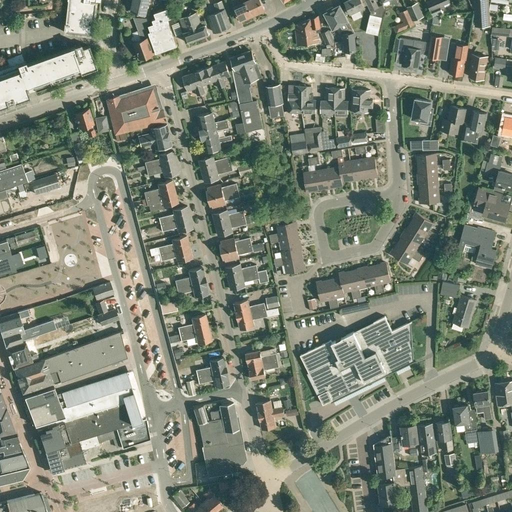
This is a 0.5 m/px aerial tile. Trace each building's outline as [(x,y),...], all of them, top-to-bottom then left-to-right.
[(67,0),(64,31),(92,35),(95,1),(95,0),(67,0)] [(133,0),(130,12),(146,15),(149,0),(133,0)] [(240,21),(252,16),(245,0),(233,0),(232,1),(234,6),(240,21)] [(245,0),(252,16),(264,10),(259,0),(245,0)] [(347,0),(345,2),(348,7),(350,13),(359,9),(364,6),(365,6),(367,5),(370,11),(371,10),(370,14),(366,32),(378,34),(382,17),(384,8),(383,5),(379,7),(375,0),(347,0)] [(433,17),(433,16),(441,13),(439,10),(451,5),(448,0),(428,0),(426,1),(433,17)] [(472,0),(474,26),(490,26),(488,0),(472,0)] [(199,4),(202,13),(208,11),(204,2),(199,4)] [(214,32),(230,26),(221,2),(214,4),(217,12),(208,16),(214,32)] [(408,9),(413,21),(415,25),(424,21),(422,17),(424,16),(418,2),(407,7),(408,9)] [(349,20),(340,4),(334,7),(333,6),(327,10),(327,11),(324,12),(333,29),(340,25),(344,33),(343,33),(344,52),(356,51),(355,32),(348,21),(349,20)] [(169,25),(167,19),(171,17),(168,8),(154,13),(156,18),(152,19),(154,23),(149,25),(151,32),(149,33),(156,54),(177,46),(169,25)] [(413,21),(408,9),(397,13),(401,22),(395,25),(398,31),(414,24),(413,21)] [(205,20),(199,22),(196,13),(181,18),(185,32),(183,32),(186,42),(209,34),(206,24),(207,24),(205,20)] [(320,27),(319,15),(310,19),(310,18),(297,24),(295,26),(297,45),(318,42),(317,32),(320,32),(320,27)] [(153,53),(150,43),(151,43),(146,27),(148,26),(150,18),(133,17),(136,23),(142,39),(134,42),(135,44),(134,44),(136,50),(137,49),(140,59),(151,55),(150,54),(153,53)] [(509,36),(510,28),(492,27),(491,34),(509,36)] [(334,41),(329,29),(321,33),(326,45),(334,41)] [(445,59),(446,53),(439,52),(441,37),(432,35),(428,57),(438,58),(438,57),(445,59)] [(397,53),(404,54),(402,63),(402,65),(418,67),(419,62),(420,61),(421,55),(420,54),(420,53),(421,50),(424,51),(426,42),(426,41),(414,39),(400,37),(400,38),(397,53)] [(0,69),(0,106),(30,96),(26,87),(33,85),(35,90),(97,68),(89,45),(82,48),(80,44),(26,63),(25,61),(0,69)] [(452,57),(449,73),(462,75),(465,59),(468,45),(462,44),(462,45),(456,44),(454,57),(452,57)] [(263,128),(259,107),(258,99),(253,100),(250,87),(251,87),(251,83),(252,83),(251,81),(262,77),(256,61),(255,61),(252,51),(231,58),(235,69),(232,69),(245,132),(263,128)] [(473,54),(469,76),(484,79),(487,56),(473,54)] [(506,59),(495,57),(495,58),(492,58),(493,66),(494,67),(505,69),(506,59)] [(227,85),(224,77),(230,75),(225,61),(215,65),(223,86),(227,85)] [(218,88),(223,86),(215,65),(204,69),(209,82),(215,80),(218,88)] [(203,85),(209,82),(204,69),(194,72),(201,94),(206,92),(203,85)] [(197,95),(201,94),(194,72),(183,76),(188,90),(194,88),(197,95)] [(271,117),(284,115),(282,103),(284,103),(281,83),(266,86),(269,105),(271,117)] [(302,111),(302,85),(289,84),(288,111),(302,111)] [(315,112),(316,99),(313,99),(313,94),(311,93),(312,85),(302,85),(302,111),(315,112)] [(336,101),(337,88),(325,87),(325,100),(321,100),(321,111),(325,112),(325,114),(327,116),(332,116),(333,114),(334,112),(335,101),(336,101)] [(158,110),(153,88),(126,97),(125,93),(106,99),(115,134),(166,121),(163,109),(158,110)] [(344,88),(337,88),(336,101),(335,101),(334,112),(335,112),(335,115),(347,116),(347,112),(348,112),(348,101),(344,101),(344,88)] [(369,112),(370,90),(352,89),(351,111),(369,112)] [(429,112),(431,101),(416,98),(412,118),(421,120),(420,123),(431,125),(433,113),(429,112)] [(231,111),(238,110),(237,103),(235,101),(229,102),(231,111)] [(463,123),(466,108),(450,105),(447,120),(443,119),(441,130),(457,133),(459,123),(463,123)] [(90,118),(87,109),(74,113),(79,129),(86,126),(88,131),(87,131),(88,136),(96,134),(94,128),(94,129),(92,125),(93,124),(91,118),(90,118)] [(483,130),(487,113),(473,110),(470,123),(465,121),(461,140),(478,143),(480,129),(483,130)] [(208,128),(229,123),(228,119),(215,122),(212,112),(198,115),(200,125),(199,126),(207,124),(208,128)] [(99,131),(108,129),(105,116),(96,118),(99,131)] [(511,118),(505,117),(501,132),(511,134),(511,118)] [(199,126),(203,142),(210,140),(209,136),(218,134),(217,130),(230,127),(229,123),(208,128),(207,124),(199,126)] [(130,144),(169,134),(166,124),(150,127),(151,132),(138,135),(138,137),(132,139),(130,139),(130,144)] [(329,139),(328,130),(322,131),(323,140),(324,149),(336,147),(335,138),(329,139)] [(307,143),(309,151),(324,149),(321,131),(314,132),(315,141),(307,143)] [(80,141),(77,132),(70,134),(72,143),(80,141)] [(354,144),(367,142),(367,141),(368,141),(367,132),(352,134),(353,143),(354,144)] [(169,134),(130,144),(131,147),(133,147),(134,147),(140,146),(141,148),(154,144),(156,149),(172,145),(169,134)] [(210,140),(203,142),(204,142),(207,151),(221,148),(220,142),(232,139),(231,135),(219,137),(218,134),(209,136),(210,140)] [(338,148),(352,145),(350,134),(336,137),(338,148)] [(501,136),(494,134),(491,145),(498,147),(501,136)] [(423,150),(431,149),(430,139),(422,140),(423,150)] [(430,139),(431,149),(439,149),(438,139),(430,139)] [(293,154),(299,153),(308,152),(306,140),(291,143),(293,154)] [(80,141),(72,143),(77,160),(78,160),(79,163),(86,161),(86,158),(81,141),(80,141)] [(146,169),(176,161),(173,150),(158,154),(159,158),(144,162),(146,169)] [(418,166),(437,165),(436,153),(417,154),(418,166)] [(67,166),(69,166),(75,165),(74,161),(73,156),(66,157),(67,166)] [(202,171),(231,163),(230,156),(215,160),(214,156),(199,160),(202,171)] [(362,158),(366,177),(378,175),(375,156),(362,158)] [(354,179),(366,177),(362,158),(351,160),(354,179)] [(231,163),(202,171),(205,182),(219,178),(218,174),(233,170),(239,168),(241,175),(252,172),(250,163),(249,159),(243,161),(243,160),(231,163)] [(342,181),(354,179),(351,160),(339,162),(342,181)] [(500,164),(489,161),(483,160),(481,167),(486,169),(485,171),(498,174),(494,189),(503,192),(505,186),(511,188),(511,173),(500,171),(501,165),(500,164)] [(176,161),(146,169),(148,175),(163,172),(164,176),(179,172),(176,161)] [(343,185),(342,181),(339,162),(338,162),(339,166),(328,168),(331,187),(343,185)] [(0,190),(5,189),(17,185),(22,183),(35,179),(32,170),(25,173),(21,163),(0,170),(0,190)] [(418,178),(438,177),(437,165),(418,166),(418,178)] [(319,189),(331,187),(328,168),(316,170),(319,189)] [(307,191),(319,189),(316,170),(304,172),(307,191)] [(35,194),(60,186),(56,173),(31,181),(35,194)] [(419,190),(439,189),(438,177),(418,178),(419,190)] [(145,198),(175,191),(172,180),(158,184),(159,188),(144,192),(145,198)] [(209,198),(238,189),(237,183),(222,187),(221,184),(208,187),(209,189),(207,190),(209,198)] [(505,220),(509,203),(500,201),(502,193),(480,187),(475,204),(486,207),(483,214),(505,220)] [(5,189),(0,190),(0,212),(4,211),(0,201),(8,198),(5,189)] [(238,189),(209,198),(211,205),(212,205),(213,207),(226,204),(225,200),(240,196),(238,189)] [(420,203),(440,201),(439,189),(419,190),(420,203)] [(175,191),(145,198),(147,205),(162,201),(163,205),(178,202),(175,191)] [(160,224),(190,217),(187,206),(172,209),(173,213),(158,217),(160,224)] [(215,224),(245,217),(243,210),(228,214),(227,210),(213,213),(215,224)] [(9,220),(16,233),(33,225),(27,211),(9,220)] [(436,234),(429,229),(433,222),(417,212),(410,223),(434,237),(436,234)] [(190,217),(160,224),(162,231),(177,227),(178,231),(193,227),(190,217)] [(245,217),(215,224),(218,235),(233,231),(232,227),(247,224),(245,217)] [(270,234),(270,239),(298,233),(296,221),(277,225),(278,233),(270,234)] [(432,241),(434,237),(410,223),(404,233),(420,243),(424,236),(432,241)] [(482,230),(465,225),(458,249),(463,250),(466,242),(480,246),(476,263),(492,268),(493,262),(497,249),(491,247),(495,232),(483,228),(482,230)] [(17,245),(36,239),(33,230),(6,238),(6,239),(0,240),(0,271),(15,267),(8,243),(9,242),(11,248),(17,246),(17,245)] [(281,249),(300,245),(298,233),(270,239),(271,242),(280,241),(281,249)] [(416,249),(420,243),(404,233),(398,243),(421,258),(423,254),(416,249)] [(159,253),(189,246),(186,235),(172,239),(173,243),(158,247),(159,253)] [(222,251),(252,244),(250,237),(235,241),(234,238),(221,241),(222,243),(220,243),(222,251)] [(421,258),(398,243),(391,253),(407,264),(412,257),(419,261),(421,258)] [(252,244),(222,251),(224,259),(225,258),(226,261),(239,258),(238,254),(253,251),(252,244)] [(44,245),(36,247),(40,258),(47,256),(44,245)] [(275,262),(302,257),(300,245),(281,249),(283,256),(274,258),(275,262)] [(189,246),(159,253),(161,260),(176,257),(177,261),(192,257),(189,246)] [(305,269),(302,257),(275,262),(276,266),(284,264),(286,272),(305,269)] [(385,291),(383,283),(391,281),(386,262),(374,265),(381,292),(385,291)] [(228,278),(258,271),(256,264),(241,268),(240,264),(226,267),(228,278)] [(377,293),(381,292),(374,265),(363,268),(367,287),(375,285),(377,293)] [(191,283),(205,280),(202,267),(188,270),(190,276),(175,280),(176,287),(191,283)] [(359,288),(367,287),(363,268),(351,270),(357,298),(361,297),(359,288)] [(353,298),(357,298),(351,270),(339,273),(344,292),(351,290),(353,298)] [(258,271),(228,278),(231,289),(245,286),(244,281),(259,278),(258,271)] [(345,296),(344,292),(339,273),(340,277),(328,280),(335,307),(338,306),(337,298),(345,296)] [(191,283),(176,287),(178,294),(193,290),(194,296),(208,293),(205,280),(191,283)] [(331,308),(335,307),(328,280),(316,282),(321,301),(329,299),(331,308)] [(457,297),(460,284),(442,280),(440,293),(457,297)] [(96,299),(114,293),(110,281),(92,288),(96,299)] [(164,282),(156,284),(157,291),(166,288),(165,283),(164,282)] [(268,308),(280,306),(278,295),(266,298),(268,308)] [(468,326),(476,300),(461,295),(458,307),(454,306),(452,313),(456,314),(453,322),(451,328),(461,331),(463,325),(468,326)] [(56,296),(39,297),(40,304),(57,302),(56,296)] [(103,299),(95,302),(99,313),(107,310),(103,299)] [(237,316),(266,309),(264,302),(249,306),(248,300),(234,303),(237,316)] [(166,313),(182,309),(180,301),(164,305),(166,313)] [(268,316),(279,313),(278,307),(266,309),(268,316)] [(101,325),(119,319),(115,308),(97,314),(101,325)] [(266,309),(237,316),(240,329),(254,325),(253,319),(268,316),(266,309)] [(0,327),(6,345),(56,328),(53,319),(23,329),(19,318),(29,315),(28,310),(17,312),(0,317),(0,327)] [(194,330),(208,327),(205,314),(191,317),(193,323),(178,327),(179,333),(194,330)] [(336,340),(332,342),(330,340),(300,355),(304,362),(320,394),(318,394),(323,404),(333,399),(333,401),(334,400),(337,399),(341,397),(385,376),(397,370),(410,363),(414,361),(411,322),(412,321),(411,321),(392,330),(385,316),(341,337),(341,338),(336,340)] [(194,330),(179,333),(169,336),(171,343),(181,340),(196,337),(197,343),(211,340),(208,327),(194,330)] [(111,364),(119,361),(118,360),(127,357),(120,331),(44,358),(14,368),(22,392),(52,382),(52,383),(60,380),(61,382),(111,363),(111,364)] [(247,348),(255,347),(255,338),(246,339),(247,348)] [(30,356),(27,346),(25,341),(7,347),(13,367),(32,360),(32,361),(41,358),(40,355),(38,356),(37,353),(30,356)] [(183,354),(182,348),(174,350),(175,356),(181,355),(183,354)] [(246,353),(249,366),(278,360),(276,353),(271,354),(270,349),(260,351),(260,350),(246,353)] [(197,376),(226,370),(223,357),(210,360),(211,366),(196,369),(197,376)] [(278,360),(249,366),(252,379),(265,376),(264,369),(279,366),(278,360)] [(226,370),(197,376),(199,383),(214,380),(215,386),(229,383),(226,370)] [(142,418),(127,371),(56,393),(54,386),(24,396),(35,425),(37,424),(45,450),(51,472),(86,463),(82,450),(99,444),(99,442),(112,438),(116,448),(122,446),(122,447),(150,438),(147,421),(146,419),(145,416),(145,417),(142,418)] [(511,379),(495,382),(497,395),(496,395),(498,405),(511,403),(511,379)] [(189,395),(196,394),(193,380),(186,381),(189,395)] [(492,418),(490,403),(488,390),(474,393),(476,405),(477,412),(484,411),(485,419),(492,418)] [(285,408),(291,407),(290,399),(283,400),(285,408)] [(283,406),(272,408),(270,400),(257,403),(259,416),(283,411),(284,411),(283,406)] [(224,431),(239,428),(233,402),(219,405),(220,410),(222,418),(224,431)] [(198,422),(208,421),(203,405),(193,408),(198,422)] [(468,410),(467,405),(453,407),(455,424),(464,422),(465,430),(467,442),(479,441),(477,429),(474,409),(468,410)] [(0,408),(0,432),(14,429),(6,407),(0,408)] [(284,411),(259,416),(262,428),(276,426),(274,418),(285,415),(284,411)] [(224,431),(222,418),(212,420),(208,421),(198,422),(198,423),(203,446),(202,447),(208,477),(233,472),(232,464),(242,462),(245,459),(239,428),(224,431)] [(451,437),(449,421),(436,423),(438,439),(441,439),(442,451),(454,449),(452,437),(451,437)] [(422,453),(433,452),(432,440),(434,440),(432,423),(419,425),(421,441),(422,453)] [(416,434),(415,425),(401,427),(403,443),(409,442),(410,456),(418,455),(416,441),(418,441),(417,434),(416,434)] [(481,452),(499,450),(496,427),(478,430),(481,452)] [(2,453),(22,448),(18,440),(19,439),(15,430),(0,433),(0,441),(1,444),(0,444),(0,449),(1,449),(2,453)] [(395,469),(391,436),(375,445),(379,477),(395,475),(395,469)] [(22,448),(2,453),(0,453),(0,473),(29,466),(29,465),(29,466),(22,448)] [(456,468),(456,463),(454,453),(444,454),(446,465),(447,469),(456,468)] [(395,475),(379,477),(380,484),(378,484),(381,503),(397,501),(395,486),(409,484),(412,511),(424,511),(428,511),(422,465),(395,469),(395,475)] [(0,473),(0,483),(22,478),(30,466),(29,466),(0,473)] [(219,492),(243,487),(241,477),(218,482),(219,492)] [(182,507),(189,502),(179,489),(172,495),(182,507)] [(203,502),(210,511),(212,511),(213,511),(215,511),(217,509),(217,508),(222,504),(214,496),(215,495),(209,489),(203,494),(207,498),(203,502)] [(495,494),(497,501),(509,497),(507,490),(495,494)] [(0,511),(46,511),(40,492),(0,502),(0,511)] [(484,498),(486,505),(497,501),(495,494),(484,498)] [(486,505),(484,498),(472,501),(474,508),(472,508),(473,511),(479,511),(478,507),(486,505)] [(210,511),(203,502),(198,506),(194,501),(188,506),(193,511),(194,511),(210,511)] [(451,508),(451,511),(468,511),(466,503),(451,508)]
